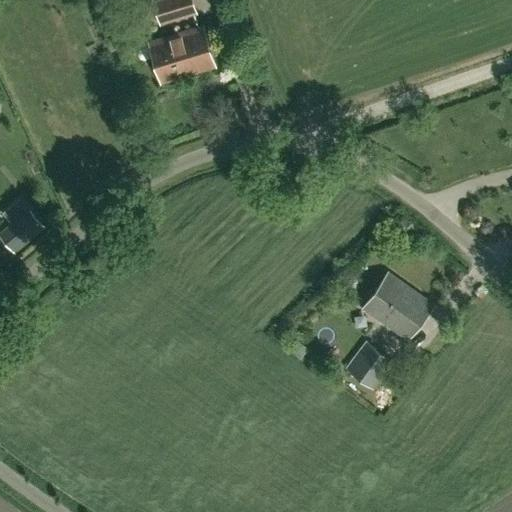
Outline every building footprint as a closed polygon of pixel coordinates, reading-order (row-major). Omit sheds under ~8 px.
[(100,0),(102,5),(101,5),(107,20),(122,14),(117,0),(100,0)] [(153,0),(161,22),(195,12),(191,0),(153,0)] [(162,80),(213,65),(202,26),(150,42),(162,80)] [(0,234),(11,248),(42,224),(29,208),(11,223),(0,231),(0,234)] [(433,303),(388,271),(363,307),(407,339),(433,303)] [(373,390),(394,362),(365,341),(345,368),(373,390)]
